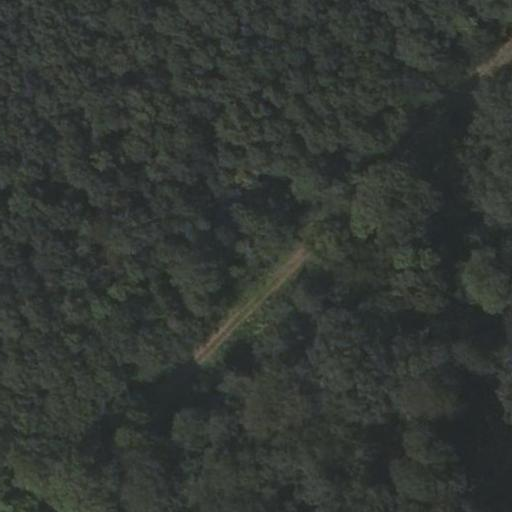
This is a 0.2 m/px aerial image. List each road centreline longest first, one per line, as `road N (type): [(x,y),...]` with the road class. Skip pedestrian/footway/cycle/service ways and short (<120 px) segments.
road 1 (track): [(48,511),(511,65)]
road 2 (track): [(125,434),(0,388)]
